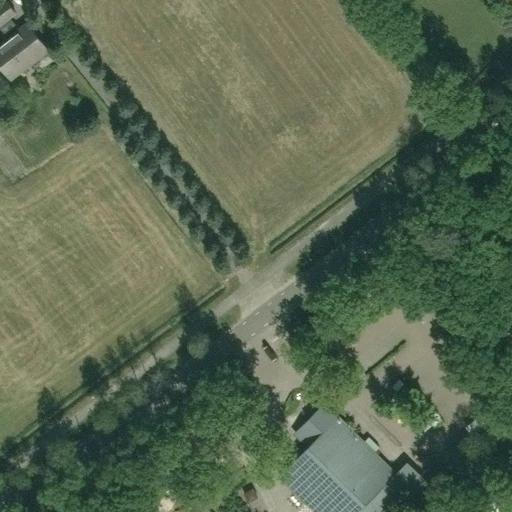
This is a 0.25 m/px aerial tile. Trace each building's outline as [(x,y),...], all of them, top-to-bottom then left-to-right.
[(0,62),(12,78),(50,50),(31,24),(21,31),(11,17),(17,12),(8,0),(6,0),(0,4),(0,26),(10,39),(2,45),(0,42),(0,62)] [(386,294),(395,310),(410,301),(400,285),(386,294)] [(390,370),(382,357),(363,369),(370,382),(390,370)] [(511,416),(501,403),(481,420),(492,434),(511,418),(511,416)] [(338,417),(291,464),(333,506),(326,511),(388,511),(401,500),(402,499),(385,483),(394,474),(338,417)] [(432,489),(457,470),(450,460),(425,479),(432,489)]
